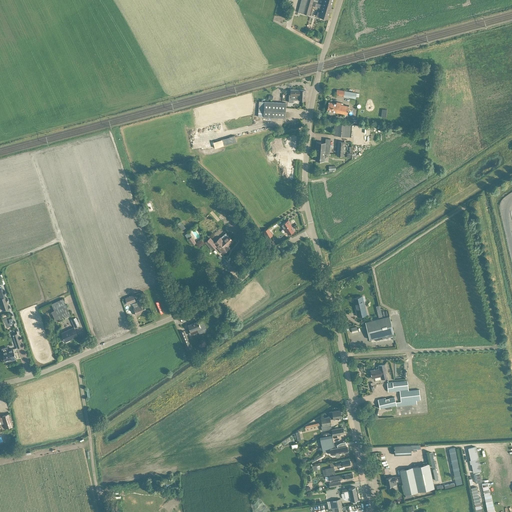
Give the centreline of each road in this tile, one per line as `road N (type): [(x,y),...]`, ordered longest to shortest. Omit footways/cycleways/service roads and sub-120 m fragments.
road 1 (unclassified): [(0,384),(204,303),(313,231)]
road 2 (unclassified): [(313,231),(304,193),(310,109),(340,0)]
road 3 (track): [(173,318),(110,131)]
road 4 (unclassified): [(375,511),(343,354)]
road 5 (track): [(103,511),(77,358)]
road 6 (unclassified): [(343,354),(488,348)]
road 7 (unclassified): [(343,354),(313,231)]
